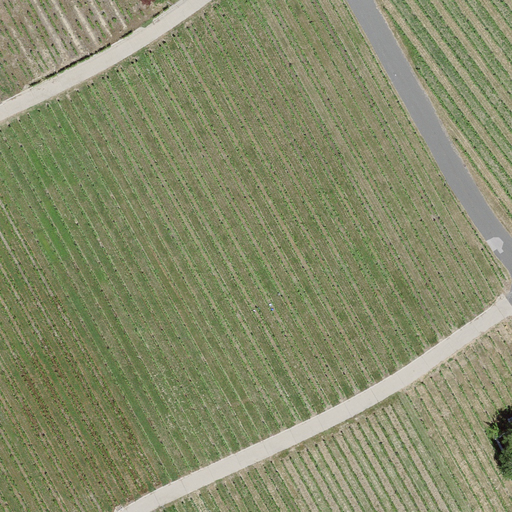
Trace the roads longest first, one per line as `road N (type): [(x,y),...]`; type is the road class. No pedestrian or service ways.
road 1 (track): [(511,299),(363,401),(113,511)]
road 2 (track): [(511,258),(358,0)]
road 3 (track): [(191,0),(0,101)]
